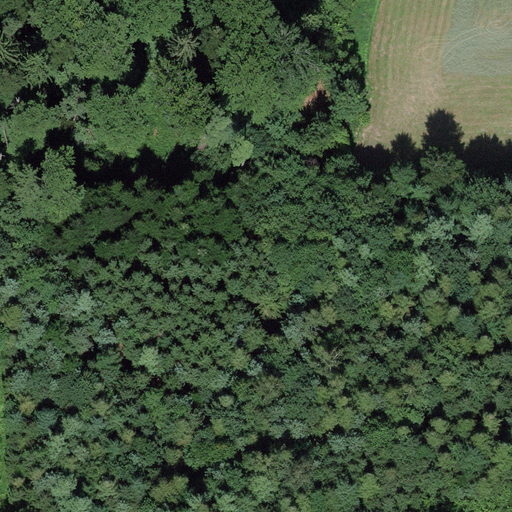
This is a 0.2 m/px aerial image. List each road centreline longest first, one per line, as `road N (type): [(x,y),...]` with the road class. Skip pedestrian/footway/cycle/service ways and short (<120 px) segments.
road 1 (track): [(160,511),(276,347),(350,169)]
road 2 (track): [(181,482),(332,440),(511,417)]
